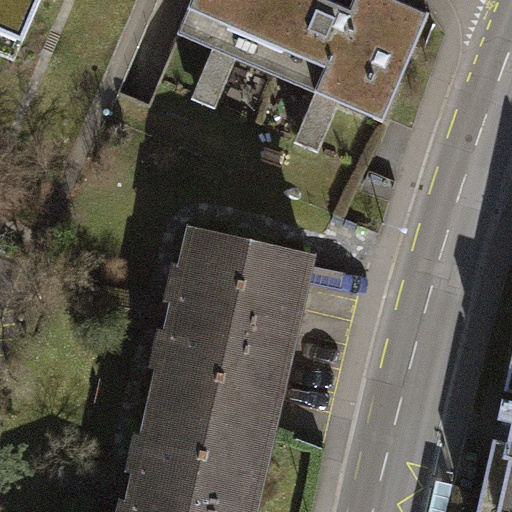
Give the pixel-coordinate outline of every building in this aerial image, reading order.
[(0,0),(0,35),(14,41),(31,0),(0,0)] [(428,20),(383,0),(192,0),(177,34),(381,125),(428,20)] [(130,390),(259,418),(303,248),(168,217),(130,390)] [(511,511),(511,362),(482,482),(474,511),(511,511)] [(238,511),(259,418),(130,390),(99,511),(238,511)]
